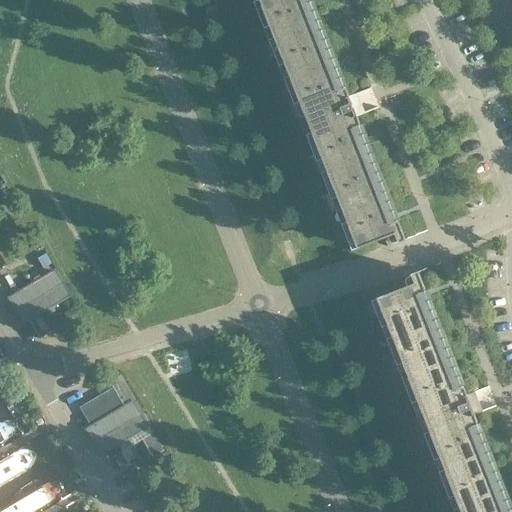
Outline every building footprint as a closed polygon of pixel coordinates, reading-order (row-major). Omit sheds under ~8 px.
[(259,0),(357,248),(380,240),(384,238),(387,247),(398,242),(404,240),(405,240),(356,116),(361,115),(353,95),(349,96),(310,0),(259,0)] [(57,272),(36,285),(42,295),(63,283),(57,272)] [(399,289),(377,298),(460,511),(511,511),(474,415),(478,413),(471,393),(466,395),(418,272),(417,272),(411,274),(400,278),(403,287),(399,289)] [(42,295),(48,305),(69,293),(63,283),(42,295)] [(15,297),(21,307),(42,295),(36,285),(15,297)] [(42,295),(21,307),(27,318),(48,305),(42,295)] [(0,364),(9,359),(0,344),(0,364)] [(0,408),(28,392),(9,359),(0,364),(0,408)] [(0,452),(47,425),(28,392),(0,408),(0,452)] [(134,403),(114,415),(120,426),(140,414),(134,403)] [(120,426),(126,436),(147,424),(140,414),(120,426)] [(93,428),(99,438),(120,426),(114,415),(93,428)] [(0,497),(67,457),(47,425),(0,452),(0,497)] [(120,426),(99,438),(105,449),(126,436),(120,426)] [(164,452),(154,435),(144,442),(154,458),(164,452)] [(0,511),(49,511),(86,490),(67,457),(0,497),(0,511)] [(99,511),(86,490),(49,511),(99,511)]
